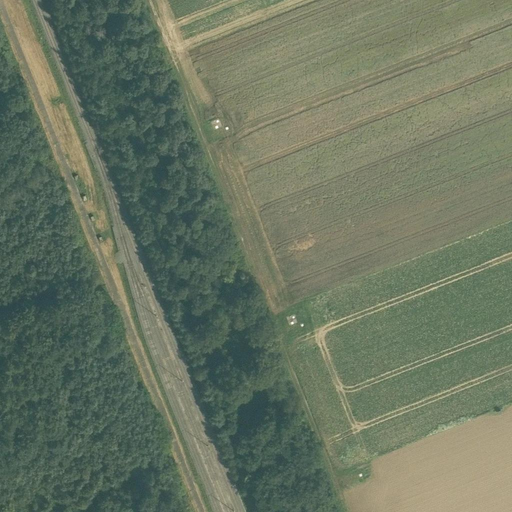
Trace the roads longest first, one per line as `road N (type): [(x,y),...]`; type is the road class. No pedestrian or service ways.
road 1 (track): [(201,511),(0,0)]
road 2 (track): [(151,0),(351,511)]
